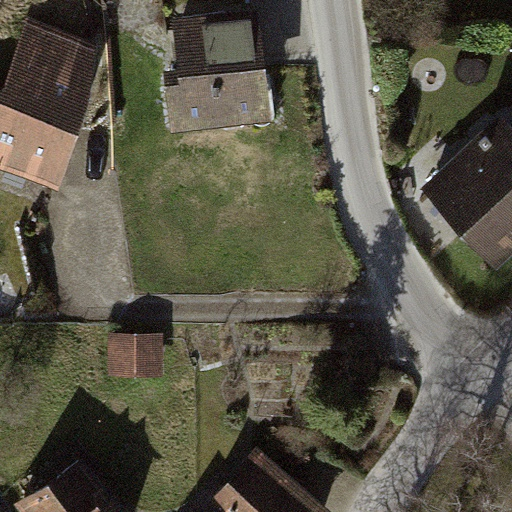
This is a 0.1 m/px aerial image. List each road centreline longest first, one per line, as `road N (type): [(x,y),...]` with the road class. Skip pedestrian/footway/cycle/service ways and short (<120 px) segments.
road 1 (residential): [(330,0),(377,223),(419,307),(471,380)]
road 2 (residential): [(471,380),(376,511)]
